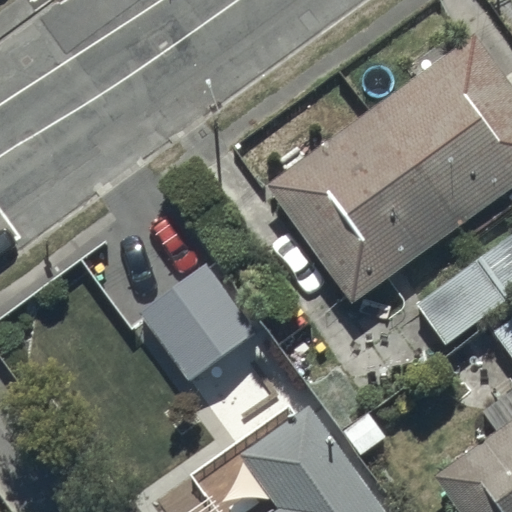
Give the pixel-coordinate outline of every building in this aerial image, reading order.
[(511,86),(475,34),(265,179),(351,299),(511,184),(511,86)] [(511,230),(416,300),(446,341),(511,293),(511,230)] [(204,260),(139,309),(191,379),(256,330),(204,260)] [(511,315),(493,329),(511,354),(511,315)] [(511,511),(511,384),(481,406),(496,427),(434,470),(464,511),(511,511)] [(389,511),(315,403),(243,452),(278,503),(264,511),(389,511)] [(54,511),(0,437),(0,490),(16,511),(54,511)]
